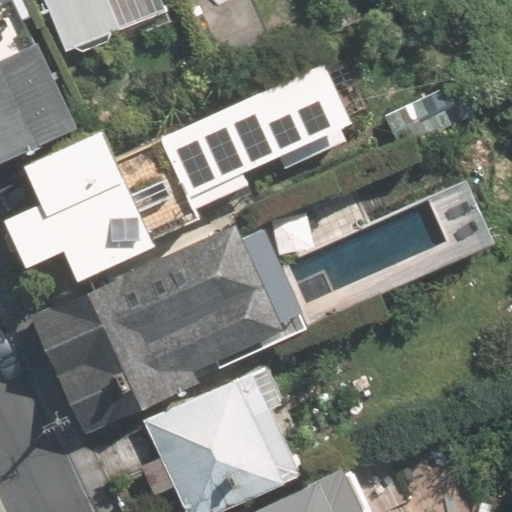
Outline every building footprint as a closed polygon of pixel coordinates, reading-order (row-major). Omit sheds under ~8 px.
[(43,0),(67,50),(164,5),(161,0),(43,0)] [(0,50),(0,158),(82,120),(42,34),(1,53),(0,50)] [(326,134),(332,147),(349,140),(343,126),(358,119),(332,59),(160,135),(193,209),(253,182),(247,169),(326,134)] [(424,92),(383,113),(404,155),(445,134),(424,92)] [(103,124),(28,163),(44,198),(8,216),(32,263),(64,247),(83,285),(164,245),(103,124)] [(260,205),(34,320),(76,407),(136,378),(148,405),(207,377),(203,368),(313,315),(260,205)] [(253,367),(141,417),(183,511),(206,511),(300,471),(253,367)] [(396,511),(368,511),(346,462),(235,511),(420,511),(417,503),(396,511)]
